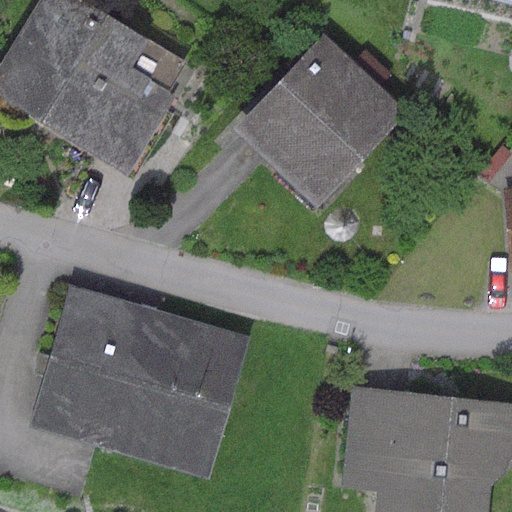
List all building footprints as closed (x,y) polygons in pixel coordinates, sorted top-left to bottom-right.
[(184,64),(77,0),(29,0),(0,48),(0,104),(122,177),(171,96),(166,94),(184,64)] [(320,33),(229,130),(314,209),(401,110),(320,33)] [(511,196),(497,197),(502,273),(511,272),(511,196)] [(245,339),(66,287),(26,428),(205,479),(245,339)] [(511,403),(350,387),(340,488),(373,491),(370,511),(482,511),(484,489),(504,473),(505,461),(511,461),(511,403)]
